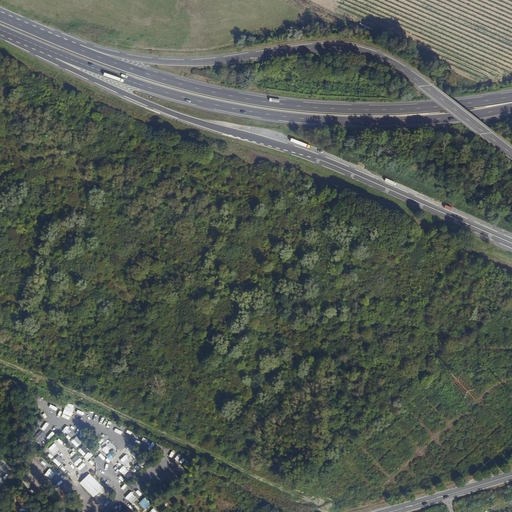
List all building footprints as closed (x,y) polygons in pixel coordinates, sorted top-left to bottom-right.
[(105,442),(99,447),(104,453),(110,448),(105,442)] [(96,456),(91,461),(95,465),(100,460),(96,456)] [(126,477),(131,472),(127,467),(122,472),(126,477)] [(92,482),(87,486),(95,493),(99,489),(92,482)] [(130,503),(138,511),(140,511),(145,508),(136,498),(130,503)]
